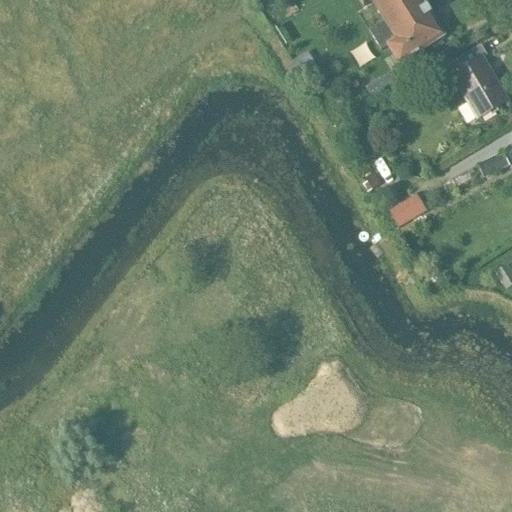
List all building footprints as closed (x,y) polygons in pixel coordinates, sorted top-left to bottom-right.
[(444,37),(421,1),(420,0),(370,0),(385,22),(369,32),(381,52),(389,47),(400,65),(444,37)] [(477,120),(507,102),(482,60),(487,57),(481,46),(457,60),(463,71),(452,77),(477,120)] [(426,68),(393,87),(398,96),(431,77),(426,68)] [(323,81),(317,71),(307,77),(313,87),(323,81)] [(389,73),(379,79),(386,90),(396,84),(389,73)] [(502,154),(478,166),(485,180),(509,167),(502,154)] [(373,175),(366,180),(373,191),(380,186),(373,175)] [(417,198),(403,206),(411,220),(425,212),(417,198)] [(497,274),(507,290),(511,286),(511,274),(507,267),(497,274)]
